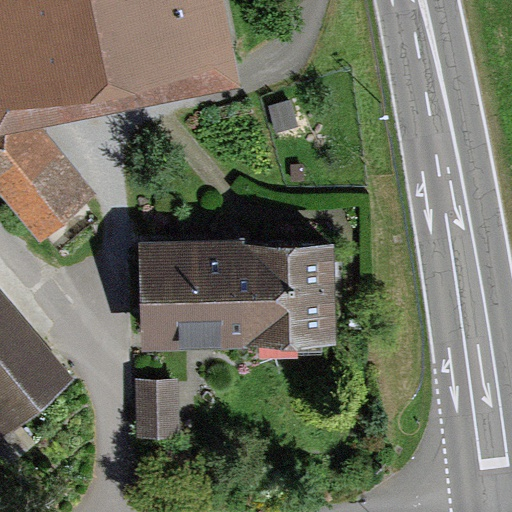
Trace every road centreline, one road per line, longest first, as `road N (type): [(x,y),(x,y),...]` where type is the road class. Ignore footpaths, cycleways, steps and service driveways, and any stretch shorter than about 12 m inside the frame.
road 1 (primary): [(495,511),(465,283),(410,0)]
road 2 (track): [(0,240),(93,354),(111,511)]
